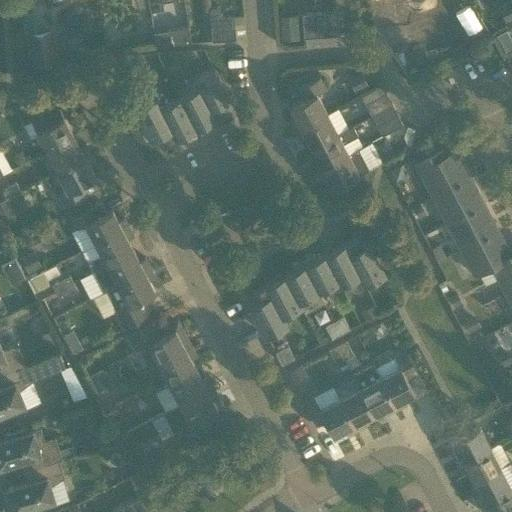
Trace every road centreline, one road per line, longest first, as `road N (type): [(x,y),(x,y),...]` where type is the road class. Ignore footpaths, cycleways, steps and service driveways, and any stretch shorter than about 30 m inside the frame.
road 1 (residential): [(307,496),(165,217),(176,195),(257,146),(257,59)]
road 2 (residential): [(257,59),(373,50),(398,91),(488,103),(511,145)]
road 3 (residential): [(442,511),(419,467),(399,457),(307,496)]
